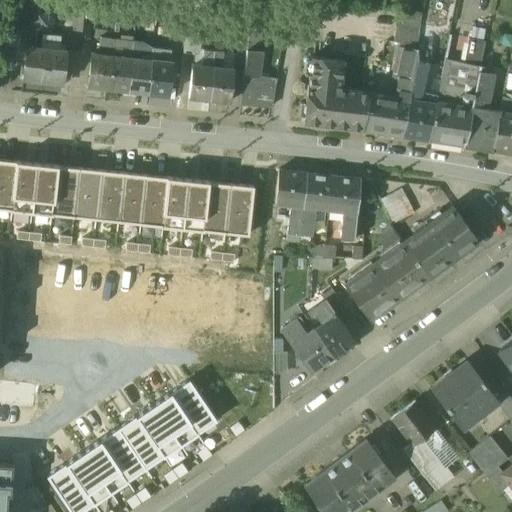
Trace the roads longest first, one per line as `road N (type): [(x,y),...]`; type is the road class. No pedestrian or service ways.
road 1 (tertiary): [(188,511),(511,272)]
road 2 (residential): [(0,441),(30,439),(125,365),(13,348),(17,244)]
road 3 (residential): [(0,114),(275,143)]
road 4 (residential): [(275,143),(511,183)]
road 5 (residential): [(17,244),(254,270)]
road 6 (residential): [(275,143),(299,0)]
